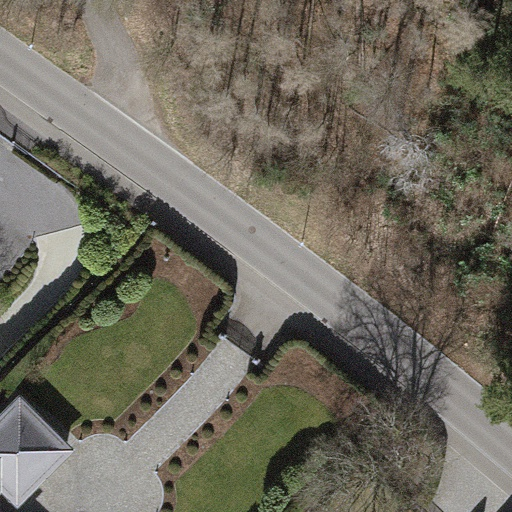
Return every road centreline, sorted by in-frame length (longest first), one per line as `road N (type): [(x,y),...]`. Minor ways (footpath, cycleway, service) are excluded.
road 1 (residential): [(511,440),(0,59)]
road 2 (track): [(88,0),(135,154)]
